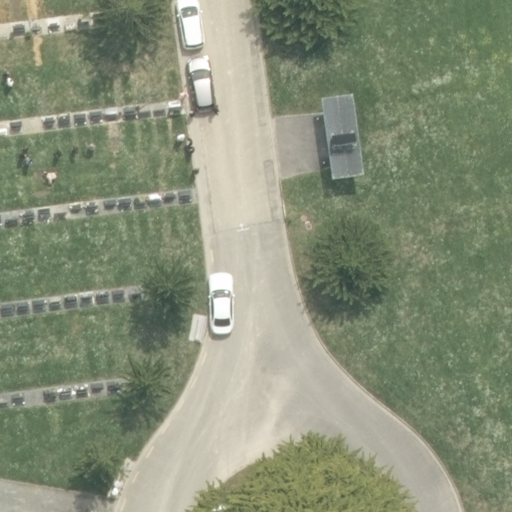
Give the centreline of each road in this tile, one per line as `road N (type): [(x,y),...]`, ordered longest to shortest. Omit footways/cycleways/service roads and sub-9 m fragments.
road 1 (unclassified): [(212,0),(270,425)]
road 2 (unclassified): [(270,425),(316,424),(360,439),(397,468),(422,511)]
road 3 (unclassified): [(169,511),(201,460),(270,425)]
